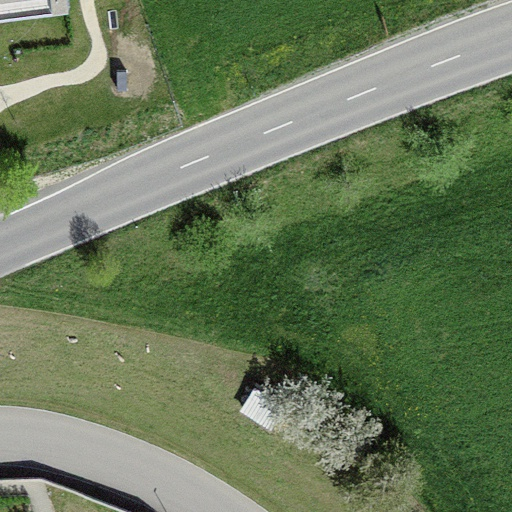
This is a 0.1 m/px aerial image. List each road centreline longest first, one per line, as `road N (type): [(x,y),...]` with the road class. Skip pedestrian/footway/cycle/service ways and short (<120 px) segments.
road 1 (tertiary): [(511,34),(0,243)]
road 2 (residential): [(0,437),(69,446),(135,468),(214,511)]
